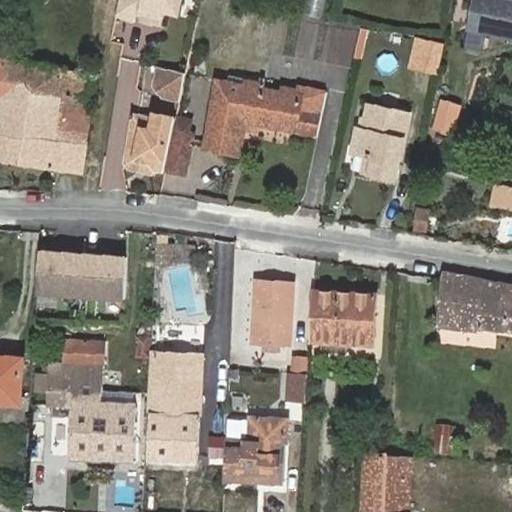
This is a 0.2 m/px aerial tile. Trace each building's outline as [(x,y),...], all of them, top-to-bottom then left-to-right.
[(138,0),(120,0),(118,17),(135,20),(138,0)] [(147,0),(145,14),(163,18),(165,11),(171,12),(180,0),(147,0)] [(162,25),(163,18),(145,14),(144,22),(162,25)] [(442,40),(420,36),(414,63),(436,68),(442,40)] [(0,102),(4,103),(5,91),(10,61),(0,59),(0,102)] [(97,72),(10,61),(5,91),(62,97),(57,144),(89,148),(97,72)] [(179,100),(185,72),(159,67),(156,84),(163,96),(179,100)] [(220,81),(216,99),(242,105),(246,87),(220,81)] [(242,105),(216,99),(205,147),(238,154),(244,130),(256,132),(258,123),(294,131),(302,99),(246,87),(242,105)] [(5,91),(4,103),(0,128),(0,137),(57,144),(62,97),(5,91)] [(441,98),(434,129),(457,134),(463,102),(441,98)] [(396,174),(410,109),(369,100),(363,126),(357,125),(352,147),(371,151),(368,168),(396,174)] [(303,110),(302,135),(323,137),(325,111),(303,110)] [(173,130),(175,118),(161,114),(160,120),(157,132),(134,126),(127,161),(131,162),(137,158),(153,161),(156,167),(164,169),(173,130)] [(160,120),(137,115),(134,126),(157,132),(160,120)] [(188,133),(173,130),(164,169),(189,174),(195,145),(186,143),(188,133)] [(188,133),(186,143),(195,145),(197,135),(188,133)] [(0,158),(86,172),(90,148),(89,148),(57,144),(0,137),(0,158)] [(153,161),(137,158),(131,162),(135,168),(150,172),(156,167),(153,161)] [(511,208),(511,190),(500,188),(496,205),(511,208)] [(73,249),(45,246),(42,288),(83,291),(86,255),(73,254),(73,249)] [(127,295),(129,254),(99,251),(99,256),(86,255),(83,291),(127,295)] [(300,273),(262,271),(258,333),(296,335),(300,273)] [(438,316),(439,318),(485,325),(511,329),(511,284),(446,272),(438,316)] [(319,286),(316,336),(377,339),(380,289),(319,286)] [(152,335),(139,334),(139,355),(151,356),(152,335)] [(73,459),(139,460),(142,404),(105,403),(107,341),(77,339),(76,362),(53,362),(52,365),(46,365),(46,374),(39,374),(38,394),(51,394),(51,403),(74,404),(73,459)] [(157,351),(153,461),(202,462),(206,353),(157,351)] [(0,398),(23,400),(26,357),(0,355),(0,398)] [(311,377),(294,376),(292,404),(310,405),(311,377)] [(230,436),(227,477),(288,481),(292,420),(259,418),(257,438),(230,436)] [(388,509),(391,450),(371,448),(367,507),(388,509)] [(414,452),(391,450),(388,509),(411,511),(414,452)]
